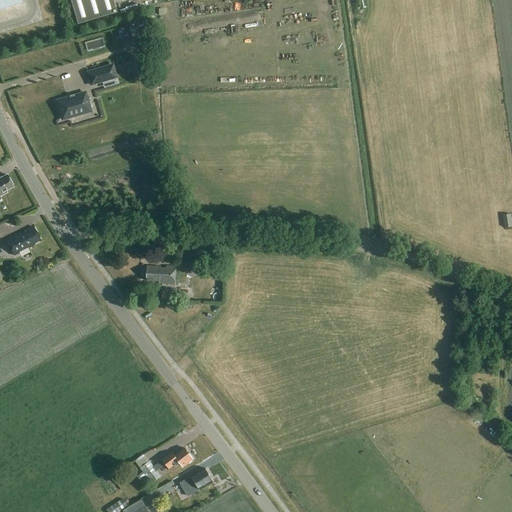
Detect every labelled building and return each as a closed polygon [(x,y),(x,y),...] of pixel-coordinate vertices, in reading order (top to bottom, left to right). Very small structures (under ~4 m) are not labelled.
[(0,0),(0,8),(22,3),(21,0),(0,0)] [(70,0),(77,24),(116,13),(112,0),(70,0)] [(112,65),(87,72),(91,85),(116,78),(112,65)] [(62,72),(53,73),(56,90),(65,89),(62,72)] [(39,102),(50,98),(47,92),(50,91),(47,81),(22,90),(27,102),(38,98),(39,102)] [(85,93),(56,101),(62,120),(91,112),(85,93)] [(13,186),(7,174),(0,177),(0,195),(7,193),(5,190),(13,186)] [(6,240),(13,256),(33,247),(32,245),(40,241),(33,227),(24,231),(25,232),(20,234),(19,233),(6,240)] [(190,273),(198,268),(192,257),(183,262),(190,273)] [(167,268),(161,268),(160,266),(149,266),(148,280),(161,281),(161,284),(176,284),(177,266),(167,266),(167,268)] [(483,320),(479,330),(486,333),(490,323),(483,320)] [(151,462),(140,470),(142,473),(137,476),(146,488),(161,477),(157,471),(167,464),(171,469),(176,465),(177,466),(181,463),(184,467),(194,459),(187,449),(177,456),(174,452),(154,467),(151,462)] [(214,466),(222,459),(218,455),(210,462),(214,466)] [(206,468),(180,483),(188,496),(200,490),(214,481),(206,468)] [(159,499),(168,493),(165,488),(156,494),(159,499)] [(123,500),(107,510),(108,511),(120,511),(128,507),(123,500)]
